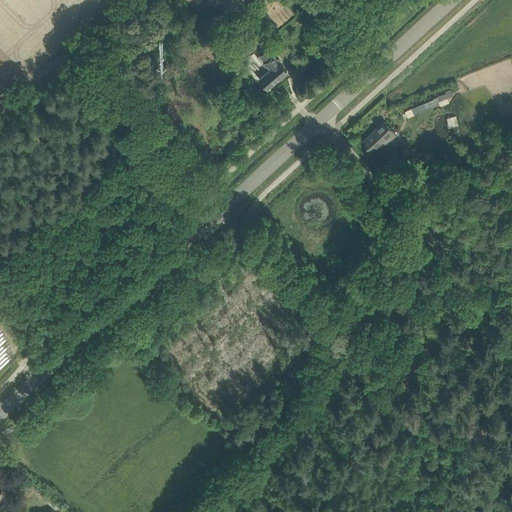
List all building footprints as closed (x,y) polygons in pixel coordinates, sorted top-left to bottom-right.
[(259,78),(267,87),(287,71),(279,62),(281,60),(278,58),(276,59),(273,55),(267,49),(257,57),(265,66),(267,64),(270,68),(259,78)] [(413,115),(439,103),(440,106),(449,102),(445,93),(411,108),(413,115)] [(378,143),(381,147),(396,134),(384,121),(363,141),(371,150),(378,143)] [(395,150),(388,156),(396,165),(410,152),(403,145),(396,152),(395,150)] [(56,509),(60,505),(29,477),(25,481),(56,509)] [(16,478),(10,484),(17,491),(23,486),(16,478)] [(0,507),(0,511),(12,511),(4,503),(0,507)]
